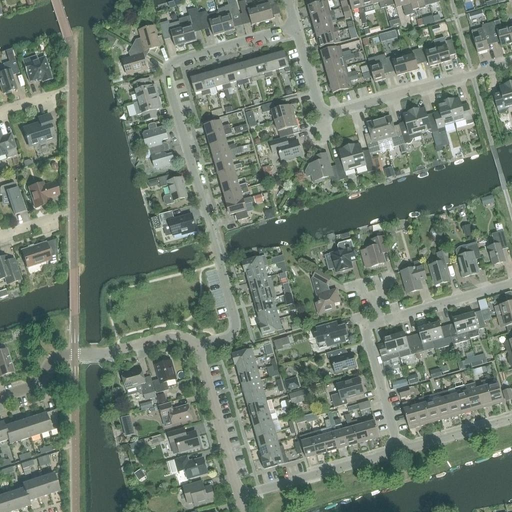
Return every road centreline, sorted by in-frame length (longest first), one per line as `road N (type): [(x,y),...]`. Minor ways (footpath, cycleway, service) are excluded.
road 1 (residential): [(198,346),(231,336),(236,326),(166,67),(296,26)]
road 2 (residential): [(511,285),(365,328),(395,442)]
road 3 (residential): [(470,72),(332,113),(320,108),(296,26)]
road 4 (residential): [(0,397),(28,388),(57,358),(176,335),(198,346)]
road 5 (residential): [(241,497),(388,454),(395,442)]
road 6 (residential): [(198,346),(241,497)]
road 7 (residential): [(395,442),(407,448),(511,419)]
